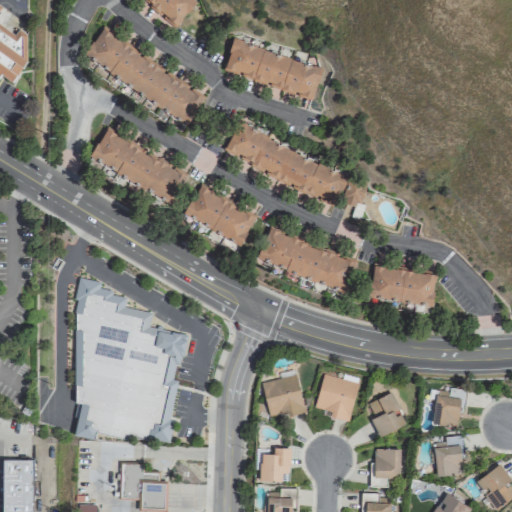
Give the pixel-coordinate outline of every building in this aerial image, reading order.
[(193,0),(142,0),(174,28),(197,3),(193,0)] [(31,37),(19,29),(14,33),(0,23),(0,9),(2,6),(0,4),(0,77),(1,76),(12,83),(26,61),(21,52),(31,37)] [(187,125),(205,97),(100,29),(82,58),(187,125)] [(222,70),(269,84),(268,87),(312,100),(321,67),(231,41),(222,70)] [(222,150),(332,206),(346,178),(237,122),(222,150)] [(87,161),(171,202),(186,172),(101,131),(87,161)] [(367,183),(352,178),(343,205),(358,210),(367,183)] [(254,216),(197,186),(182,215),(238,245),(254,216)] [(345,291),(356,259),(267,229),(256,261),(345,291)] [(434,272),(370,266),(367,298),(431,304),(434,272)] [(175,438),(176,333),(158,332),(159,324),(151,324),(151,309),(125,309),(125,293),(100,293),(100,280),(76,280),(75,438),(175,438)] [(297,372),(261,378),(267,418),(304,412),(297,372)] [(321,372),(313,413),(349,420),(357,379),(321,372)] [(456,426),(457,411),(462,412),(463,399),(447,398),(447,391),(433,390),(431,425),(456,426)] [(377,436),(405,423),(391,392),(364,404),(377,436)] [(0,433),(31,438),(33,423),(0,418),(0,433)] [(460,474),(460,456),(462,456),(461,437),(433,438),(434,474),(460,474)] [(259,480),(288,480),(288,446),(269,446),(269,454),(259,454),(259,480)] [(32,511),(33,447),(9,447),(9,459),(2,459),(1,511),(32,511)] [(370,448),(370,485),(388,485),(388,476),(399,476),(399,448),(370,448)] [(165,511),(166,482),(158,482),(158,473),(143,472),(143,464),(119,463),(118,498),(138,499),(138,510),(165,511)] [(511,490),(505,481),(509,479),(498,463),(474,480),(495,509),(511,496),(511,490)] [(294,511),(294,487),(275,487),(275,496),(265,496),(265,511),(294,511)] [(390,511),(390,503),(379,502),(379,493),(360,492),(359,511),(390,511)] [(467,511),(470,508),(445,492),(431,511),(467,511)]
